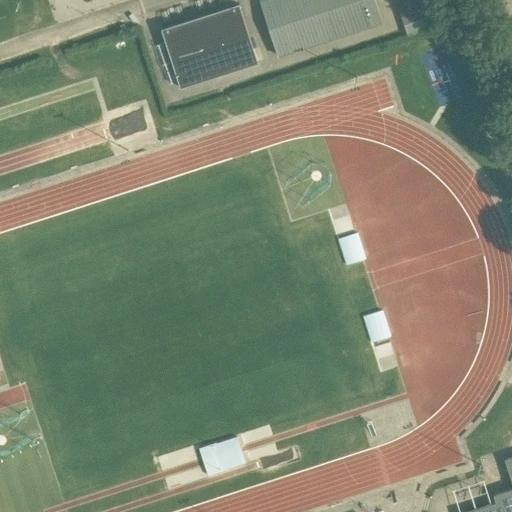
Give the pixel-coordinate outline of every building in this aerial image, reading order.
[(374,0),(262,0),(261,0),(279,56),(382,23),(374,0)] [(428,17),(422,0),(395,0),(404,25),(405,29),(407,36),(430,28),(426,17),(428,17)] [(239,4),(161,30),(181,88),(258,63),(239,4)] [(334,227),(341,249),(358,243),(351,222),(334,227)] [(368,336),(376,360),(394,355),(386,330),(368,336)] [(496,501),(461,511),(511,511),(511,455),(505,458),(511,480),(511,486),(493,493),(496,501)]
